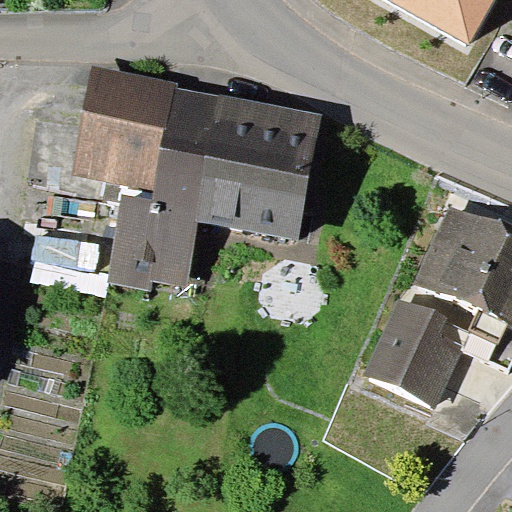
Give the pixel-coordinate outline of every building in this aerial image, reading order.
[(389,0),(469,45),(493,0),(389,0)] [(176,87),(177,88),(178,82),(92,65),(71,174),(156,190),(176,87)] [(177,88),(176,87),(156,190),(155,199),(123,193),(107,283),(150,291),(152,281),(187,287),(199,221),(299,240),(322,114),(177,88)] [(511,233),(451,206),(406,302),(398,299),(363,375),(435,408),(462,348),(509,369),(511,362),(511,233)] [(0,348),(12,284),(0,282),(0,348)]
